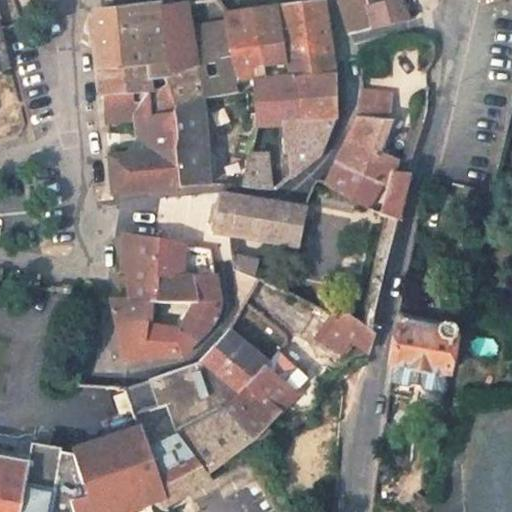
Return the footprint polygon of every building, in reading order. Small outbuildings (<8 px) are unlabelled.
[(339,0),(350,36),(372,31),(366,7),(363,0),(339,0)] [(372,31),(411,21),(400,0),(391,0),(366,7),(372,31)] [(324,2),(279,7),(286,55),(331,51),(324,2)] [(239,93),(237,83),(233,57),(196,64),(189,26),(185,4),(162,8),(170,80),(165,81),(169,91),(176,111),(202,99),(203,103),(239,96),(239,93)] [(139,8),(128,9),(129,14),(123,14),(94,18),(99,72),(123,70),(139,69),(147,68),(149,82),(165,81),(170,80),(162,8),(161,5),(139,8)] [(279,7),(253,10),(264,80),(264,82),(272,81),(275,81),(289,80),(286,55),(279,7)] [(233,57),(237,83),(243,82),(246,82),(264,80),(253,10),(225,13),(226,20),(233,57)] [(196,64),(233,57),(226,20),(189,26),(196,64)] [(0,74),(11,70),(0,28),(0,74)] [(296,80),(335,77),(331,51),(286,55),(289,80),(296,80)] [(102,98),(105,98),(107,124),(123,122),(135,121),(137,135),(125,157),(124,157),(110,159),(112,178),(114,194),(124,193),(179,188),(178,178),(175,155),(177,139),(173,114),(154,116),(151,94),(149,82),(147,68),(139,69),(123,70),(99,72),(102,98)] [(296,80),(298,125),(333,123),(335,123),(335,77),(296,80)] [(264,80),(246,82),(248,95),(256,94),(255,84),(264,82),(264,80)] [(255,84),(256,94),(258,127),(285,126),(298,125),(296,80),(289,80),(275,81),(272,81),(264,82),(255,84)] [(173,112),(176,111),(169,91),(151,94),(154,116),(173,114),(173,112)] [(392,96),(361,93),(359,118),(350,137),(377,141),(384,120),(390,121),(392,96)] [(209,178),(203,103),(202,99),(176,111),(173,112),(173,114),(177,139),(175,155),(178,178),(179,188),(209,186),(209,178)] [(377,141),(350,137),(347,143),(381,155),(393,121),(390,121),(384,120),(377,141)] [(291,154),(294,175),(319,157),(333,123),(298,125),(285,126),(286,154),(291,154)] [(404,195),(408,178),(409,175),(392,173),(397,161),(381,155),(347,143),(336,166),(330,178),(326,187),(340,195),(365,210),(379,216),(397,222),(404,195)] [(245,178),(243,187),(271,190),(270,178),(267,148),(252,149),(245,178)] [(454,178),(452,184),(473,189),(475,178),(455,173),(454,178)] [(473,189),(486,192),(488,182),(475,178),(473,189)] [(303,210),(301,209),(216,195),(210,230),(297,245),(303,210)] [(139,238),(129,236),(129,246),(124,246),(121,246),(120,272),(124,273),(128,273),(128,301),(128,302),(140,303),(151,303),(153,303),(155,278),(214,275),(209,249),(139,238)] [(234,258),(235,272),(254,279),(258,263),(234,258)] [(214,275),(155,278),(153,303),(194,304),(180,331),(150,326),(151,303),(140,303),(128,302),(128,301),(124,301),(112,301),(124,360),(140,359),(181,356),(204,332),(218,314),(219,300),(214,275)] [(325,323),(315,338),(340,354),(350,341),(356,346),(344,356),(330,373),(335,374),(336,376),(351,361),(354,359),(362,357),(369,351),(372,348),(373,344),(375,334),(342,312),(337,320),(331,327),(325,323)] [(437,322),(399,314),(397,328),(434,335),(437,322)] [(325,323),(331,327),(337,320),(330,316),(325,323)] [(394,363),(392,383),(408,386),(413,383),(420,384),(424,389),(443,393),(447,373),(449,373),(460,324),(437,322),(434,335),(397,328),(392,363),(394,363)] [(264,366),(226,333),(200,362),(238,394),(264,366)] [(223,412),(251,443),(279,414),(281,415),(285,412),(296,414),(301,414),(306,413),(313,408),(318,400),(321,394),(320,391),(336,376),(335,374),(330,373),(323,380),(318,375),(305,392),(295,396),(294,394),(309,377),(280,351),(264,368),(238,394),(223,412)] [(208,477),(251,443),(223,412),(238,394),(200,362),(186,367),(148,380),(149,382),(157,407),(165,405),(176,438),(146,451),(163,500),(153,504),(161,510),(210,481),(208,477)] [(140,385),(126,390),(135,416),(140,414),(157,407),(149,382),(140,385)] [(115,398),(120,416),(124,415),(131,413),(125,395),(124,395),(115,398)] [(140,431),(124,436),(70,452),(71,455),(85,499),(70,503),(73,511),(130,511),(140,509),(153,504),(163,500),(146,451),(140,431)] [(0,511),(73,511),(70,503),(85,499),(71,455),(60,452),(61,449),(31,443),(27,464),(0,459),(0,511)] [(416,511),(427,511),(431,508),(425,503),(416,511)]
